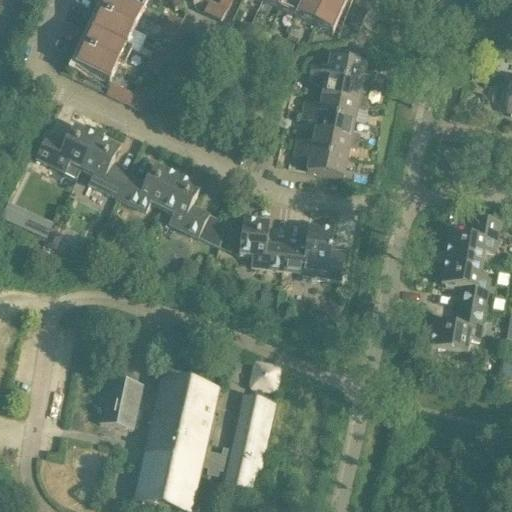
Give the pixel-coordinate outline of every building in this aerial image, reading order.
[(143,17),(151,0),(109,0),(109,1),(143,17)] [(176,14),(185,11),(180,0),(176,0),(171,2),(176,14)] [(249,0),(280,14),(286,0),(249,0)] [(297,23),(306,0),(286,0),(280,14),(297,23)] [(347,5),(335,0),(306,0),(297,23),(332,39),(341,18),(344,13),(344,12),(347,5)] [(127,53),(143,17),(109,1),(93,37),(127,53)] [(212,21),(217,9),(209,5),(204,17),(212,21)] [(344,12),(353,16),(356,9),(347,5),(344,12)] [(226,13),(217,9),(212,21),(220,25),(226,13)] [(364,22),(367,14),(356,9),(353,16),(353,17),(364,22)] [(344,12),(344,13),(341,18),(350,22),(353,17),(353,16),(344,12)] [(364,22),(353,17),(350,22),(348,27),(359,32),(364,22)] [(169,19),(166,28),(178,34),(182,25),(169,19)] [(245,41),(251,29),(242,25),(236,38),(245,41)] [(174,42),(178,34),(166,28),(162,37),(174,42)] [(259,33),(251,29),(245,41),(253,46),(259,33)] [(110,88),(127,53),(93,37),(76,72),(110,88)] [(279,58),(285,45),(277,41),(271,54),(279,58)] [(294,49),(285,45),(279,58),(288,62),(294,49)] [(154,55),(150,63),(162,69),(166,61),(154,55)] [(312,70),(310,78),(362,89),(364,77),(371,78),(372,71),(366,70),(366,69),(330,62),(328,73),(312,70)] [(158,78),(162,69),(150,63),(146,72),(158,78)] [(360,101),(362,89),(310,78),(308,87),(324,90),(322,100),(365,109),(366,102),(360,101)] [(119,92),(111,89),(107,99),(114,102),(119,92)] [(133,99),(139,101),(146,105),(150,95),(138,90),(133,99)] [(125,95),(119,92),(114,102),(121,105),(125,95)] [(132,98),(125,95),(121,105),(128,108),(132,98)] [(139,101),(132,98),(128,108),(134,111),(139,101)] [(363,116),(365,109),(322,100),(320,110),(304,107),(303,116),(354,126),(357,114),(363,116)] [(146,105),(139,101),(134,111),(141,114),(146,105)] [(352,139),(354,126),(303,116),(301,124),(316,127),(314,138),(357,147),(358,140),(352,139)] [(80,174),(100,134),(96,132),(93,139),(74,129),(65,148),(47,139),(35,163),(75,183),(80,174)] [(105,137),(100,134),(80,174),(92,180),(88,189),(116,203),(128,180),(111,171),(120,152),(102,143),(105,137)] [(356,153),(357,147),(314,138),(312,148),(297,145),(295,154),(347,164),(349,152),(356,153)] [(344,176),(347,164),(295,154),(293,162),(309,165),(306,177),(343,184),(343,183),(350,184),(351,178),(344,176)] [(161,214),(181,174),(177,172),(173,179),(155,170),(146,188),(128,180),(116,203),(145,218),(150,209),(161,214)] [(185,177),(181,174),(161,214),(173,220),(168,229),(198,244),(210,220),(191,211),(201,193),(182,183),(185,177)] [(282,276),(286,250),(266,247),(269,227),(248,224),(249,217),(243,216),(238,261),(251,263),(250,272),(282,276)] [(440,256),(439,261),(447,262),(482,269),(484,257),(494,258),(500,226),(474,221),(470,241),(450,237),(446,258),(440,256)] [(305,252),(286,250),(282,276),(301,278),(301,282),(340,287),(344,257),(330,255),(334,227),(328,226),(328,233),(307,231),(305,252)] [(479,281),(482,269),(447,262),(439,261),(438,265),(445,266),(441,286),(462,290),(458,311),(483,316),(489,283),(479,281)] [(478,347),(483,316),(458,311),(454,330),(434,327),(430,347),(423,346),(423,350),(465,358),(468,345),(478,347)] [(221,460),(210,457),(206,456),(219,396),(160,383),(134,505),(164,511),(193,511),(202,472),(224,478),(221,492),(249,498),(253,480),(257,481),(273,408),(259,405),(262,395),(274,398),(279,373),(254,367),(249,392),(255,394),(253,404),(241,401),(229,455),(222,453),(221,460)] [(143,390),(110,383),(100,429),(133,436),(143,390)] [(105,474),(110,455),(74,446),(69,465),(105,474)]
